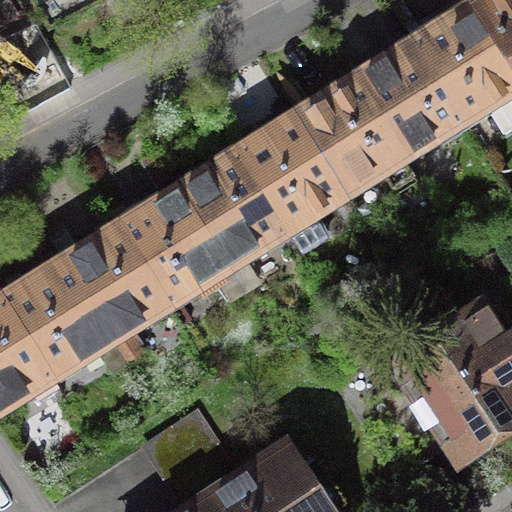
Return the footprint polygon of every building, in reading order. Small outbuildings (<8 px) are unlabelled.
[(45,0),(57,21),(98,0),(45,0)] [(511,0),(489,0),(481,5),(479,2),(478,3),(511,57),(511,0)] [(511,57),(478,3),(427,35),(415,43),(464,121),(486,107),(502,133),(511,126),(511,57)] [(405,158),(464,121),(415,43),(402,51),(356,79),(405,158)] [(403,159),(405,158),(356,79),(344,87),(297,116),(346,194),(382,172),(392,189),(413,176),(403,159)] [(346,194),(297,116),(252,144),(239,152),(288,231),(301,252),(327,236),(313,215),(346,194)] [(288,231),(239,152),(226,160),(181,188),(229,267),(288,231)] [(229,267),(181,188),(135,217),(122,225),(171,303),(229,267)] [(171,303),(122,225),(109,233),(63,262),(112,340),(171,303)] [(112,340),(63,262),(17,290),(5,298),(53,376),(112,340)] [(0,409),(53,376),(5,298),(0,301),(0,409)] [(393,347),(335,383),(393,472),(449,435),(461,453),(511,419),(511,382),(508,377),(511,374),(511,350),(485,310),(404,364),(393,347)] [(196,412),(146,445),(189,511),(187,511),(332,511),(289,445),(239,478),(196,412)]
